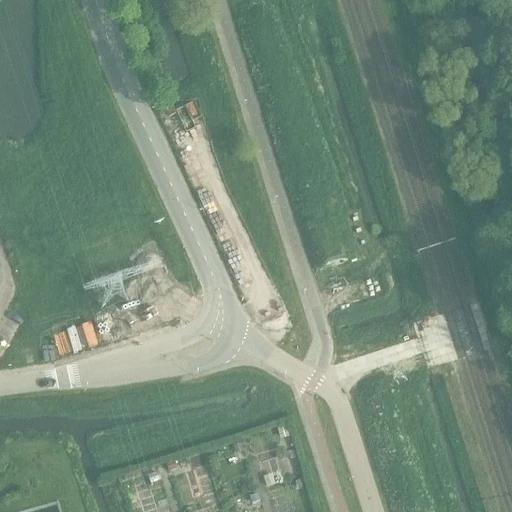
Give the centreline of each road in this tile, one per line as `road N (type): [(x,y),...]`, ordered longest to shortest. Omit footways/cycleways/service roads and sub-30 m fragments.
road 1 (tertiary): [(215,332),(222,298),(94,0)]
road 2 (residential): [(67,378),(170,370),(212,351),(215,332)]
road 3 (residential): [(215,332),(67,378)]
road 4 (residential): [(314,382),(339,407),(372,511)]
